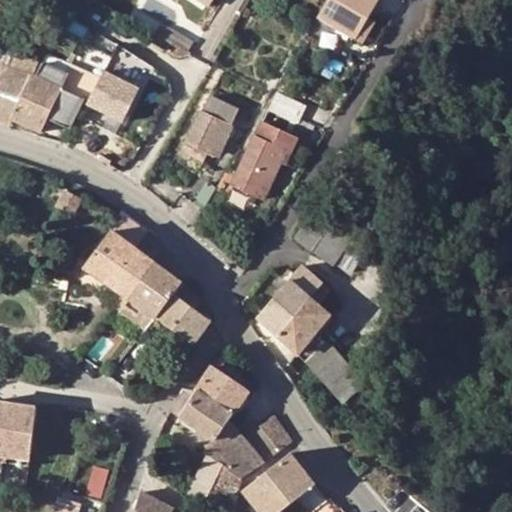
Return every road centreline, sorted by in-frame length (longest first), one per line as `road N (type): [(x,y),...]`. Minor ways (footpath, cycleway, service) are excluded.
road 1 (residential): [(235,302),(155,213),(77,162),(0,141)]
road 2 (unclassified): [(235,302),(262,365),(375,511)]
